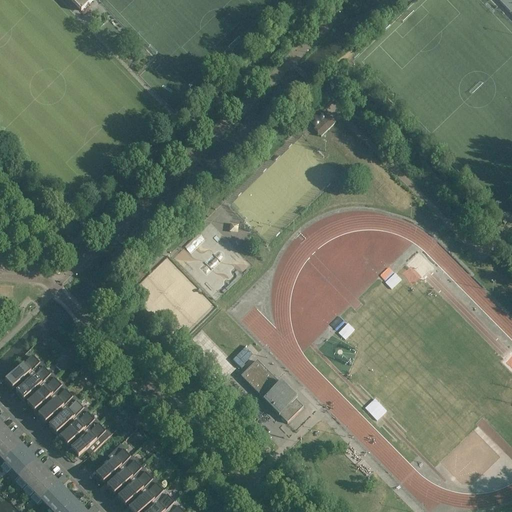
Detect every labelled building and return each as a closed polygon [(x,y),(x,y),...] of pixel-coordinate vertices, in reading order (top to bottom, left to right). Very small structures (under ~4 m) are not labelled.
[(93,1),(92,0),(70,0),(81,12),(93,1)] [(511,0),(496,0),(511,16),(511,0)] [(329,80),(323,86),(329,92),(335,87),(329,80)] [(321,137),(335,124),(335,123),(332,120),(328,116),(321,123),(320,124),(317,127),(315,129),(314,130),(321,137)] [(238,226),(230,225),(229,233),(237,234),(238,226)] [(108,297),(109,296),(103,289),(103,290),(91,301),(91,302),(93,303),(94,304),(97,307),(103,301),(108,297)] [(235,359),(242,365),(252,355),(246,348),(235,359)] [(25,387),(44,369),(32,357),(5,384),(12,392),(21,383),(25,387)] [(297,400),(281,383),(280,385),(257,362),(241,378),(264,401),(263,402),(276,415),(279,418),(280,417),(281,418),(283,420),(285,422),(287,425),(303,409),(296,401),(297,400)] [(36,398),(55,380),(44,369),(25,387),(16,395),(23,403),(32,394),(36,398)] [(47,410),(66,392),(55,380),(36,398),(27,407),(34,414),(43,406),(47,409),(47,410)] [(58,421),(77,403),(66,392),(47,410),(47,409),(38,418),(45,426),(54,417),(58,421)] [(69,432),(88,415),(77,403),(58,421),(49,430),(56,437),(65,429),(69,432)] [(80,444),(99,426),(88,415),(69,432),(60,441),(67,449),(76,440),(80,444)] [(91,455),(110,438),(99,426),(80,444),(71,452),(78,460),(87,451),(91,455)] [(0,452),(13,440),(14,441),(18,438),(17,437),(17,434),(12,438),(6,432),(0,437),(0,452)] [(0,459),(4,463),(21,447),(14,441),(13,440),(0,452),(0,459)] [(12,471),(28,455),(29,456),(33,453),(32,453),(32,450),(31,449),(27,454),(21,447),(4,463),(12,471)] [(112,477),(130,459),(119,447),(101,465),(105,469),(96,478),(103,486),(112,477)] [(19,479),(36,463),(29,456),(28,455),(12,471),(12,472),(8,475),(15,482),(18,478),(19,479)] [(123,488),(141,470),(130,459),(112,477),(116,481),(107,489),(114,497),(123,488)] [(27,487),(43,471),(44,472),(48,469),(47,469),(47,465),(42,469),(36,463),(19,479),(20,479),(16,483),(22,490),(26,486),(27,487)] [(134,500),(152,482),(141,470),(123,488),(127,492),(118,501),(125,508),(134,500)] [(51,478),(44,472),(43,471),(27,487),(34,494),(51,478)] [(42,502),(58,486),(59,487),(63,484),(62,484),(62,481),(61,481),(57,485),(51,478),(34,494),(35,495),(31,498),(37,505),(41,502),(42,502)] [(145,511),(163,493),(152,482),(134,500),(137,503),(128,511),(144,511),(145,511)] [(49,510),(66,494),(59,487),(58,486),(42,502),(49,510)] [(166,511),(174,504),(163,493),(145,511),(166,511)] [(51,511),(62,511),(73,502),(74,503),(78,500),(77,500),(77,496),(72,500),(66,494),(49,510),(51,511)] [(78,511),(81,510),(74,503),(73,502),(62,511),(78,511)]
